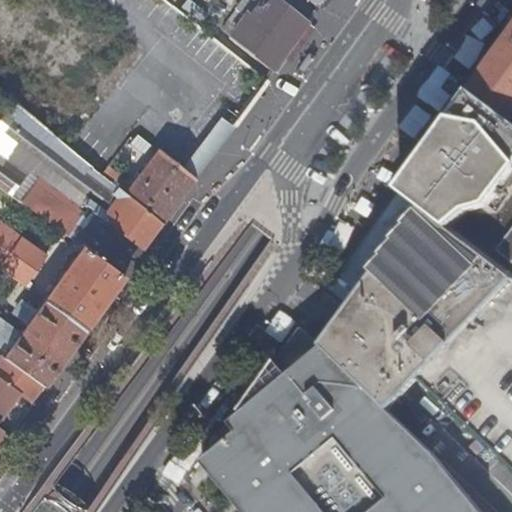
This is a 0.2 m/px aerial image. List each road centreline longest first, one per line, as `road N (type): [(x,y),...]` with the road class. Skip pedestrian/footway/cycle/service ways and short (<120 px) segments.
road 1 (primary): [(414,0),(38,511)]
road 2 (primary): [(372,0),(0,509)]
road 3 (primary): [(73,511),(436,0)]
road 4 (primary): [(148,468),(478,0)]
